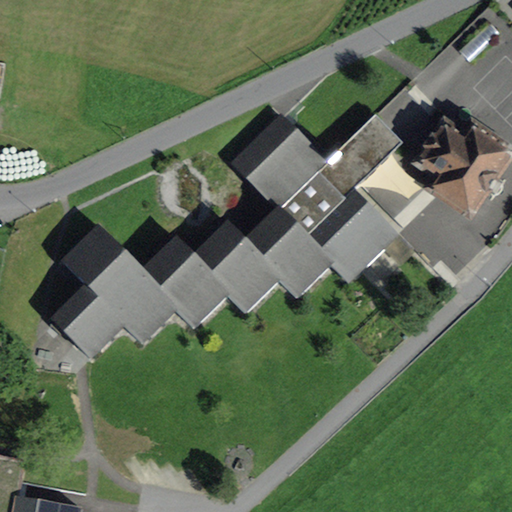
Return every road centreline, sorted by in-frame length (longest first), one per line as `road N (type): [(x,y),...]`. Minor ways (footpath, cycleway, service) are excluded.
road 1 (residential): [(456,0),(62,189),(0,193)]
road 2 (residential): [(511,243),(437,330),(242,511)]
